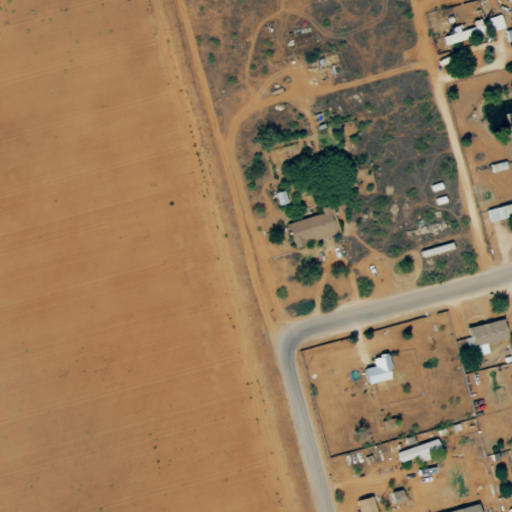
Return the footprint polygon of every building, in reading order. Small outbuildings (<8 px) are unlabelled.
[(491,32),(503,28),(498,15),(487,19),(491,32)] [(442,38),(445,46),(483,33),(478,20),(470,22),(472,28),(459,33),(456,26),(448,29),(450,35),(442,38)] [(489,166),(491,174),(505,170),(503,163),(489,166)] [(273,194),(277,206),(286,204),(282,191),(273,194)] [(511,203),(485,209),(487,221),(511,215),(511,203)] [(292,248),(338,235),(330,206),(318,210),(320,215),(285,225),(292,248)] [(505,340),(501,321),(466,328),(470,348),(475,347),(476,356),(486,354),(484,344),(505,340)] [(365,385),(388,381),(386,371),(389,370),(387,356),(370,359),(371,368),(362,369),(365,385)] [(427,461),(425,454),(437,450),(434,441),(394,453),(398,464),(414,459),(416,464),(427,461)] [(391,505),(402,503),(399,492),(388,494),(391,505)] [(356,511),(374,511),(369,498),(354,503),(356,511)]
